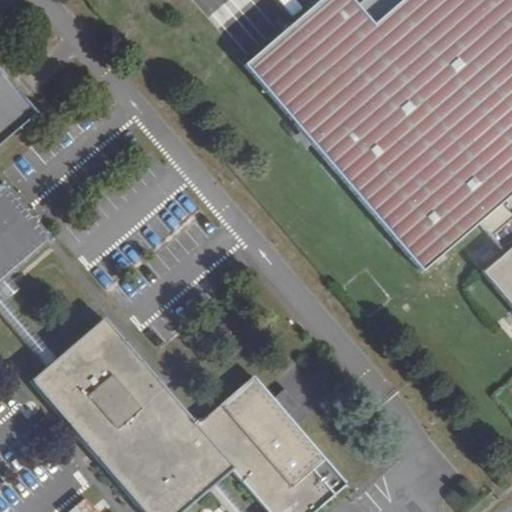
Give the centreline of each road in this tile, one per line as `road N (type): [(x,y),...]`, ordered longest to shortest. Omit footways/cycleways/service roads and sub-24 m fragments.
road 1 (unknown): [(133,108),(55,171),(41,211),(59,240),(82,256),(101,252),(188,171)]
road 2 (unknown): [(127,328),(237,228)]
